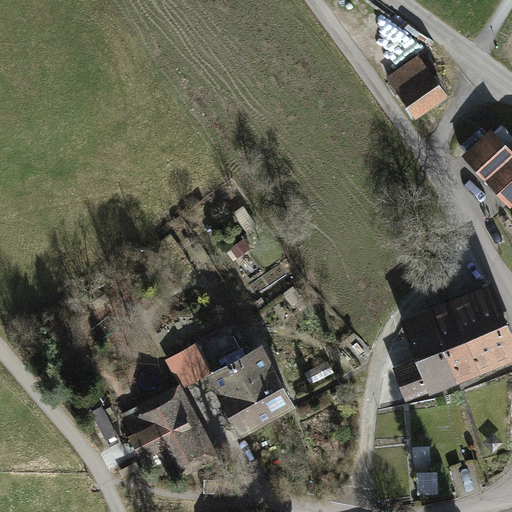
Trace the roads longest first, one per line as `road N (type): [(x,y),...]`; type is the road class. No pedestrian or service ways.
road 1 (residential): [(313,0),(511,301)]
road 2 (track): [(481,247),(404,303),(386,326),(353,511)]
road 3 (track): [(102,477),(311,511)]
road 4 (track): [(511,0),(451,125),(424,160)]
road 5 (unclassified): [(397,0),(511,85)]
